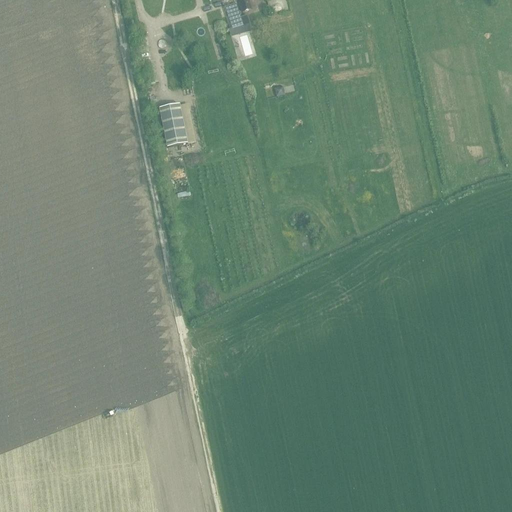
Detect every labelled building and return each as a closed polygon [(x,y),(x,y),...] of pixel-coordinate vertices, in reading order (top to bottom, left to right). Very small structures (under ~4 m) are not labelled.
[(237,0),(242,13),(250,10),(247,1),(250,0),(237,0)] [(236,4),(225,8),(226,13),(232,30),(249,24),(247,16),(240,18),(236,4)] [(162,43),(169,42),(167,34),(160,35),(162,43)] [(179,105),(160,109),(167,148),(187,144),(179,105)] [(308,243),(311,251),(318,248),(315,240),(308,243)]
